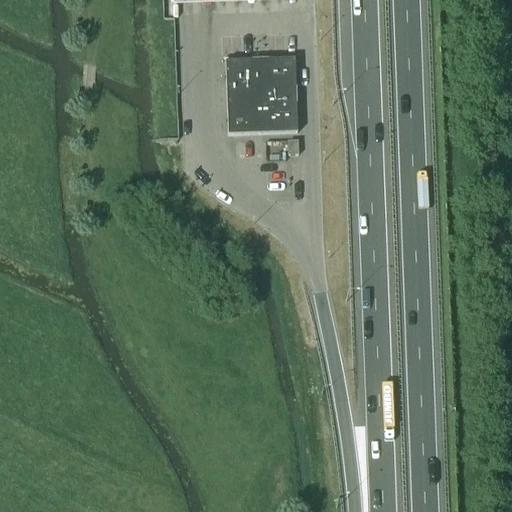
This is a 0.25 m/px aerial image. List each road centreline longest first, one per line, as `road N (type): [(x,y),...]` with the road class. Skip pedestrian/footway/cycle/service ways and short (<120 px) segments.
road 1 (trunk): [(361,0),(380,511)]
road 2 (trunk): [(423,511),(406,0)]
road 3 (trunk): [(319,295),(352,511)]
